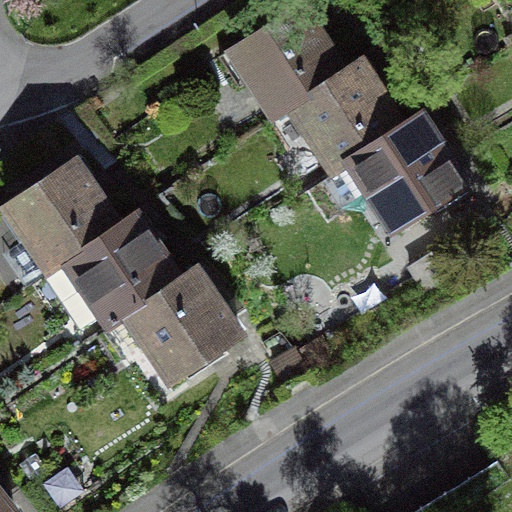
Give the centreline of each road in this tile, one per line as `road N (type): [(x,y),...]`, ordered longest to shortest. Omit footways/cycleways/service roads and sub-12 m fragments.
road 1 (residential): [(219,511),(511,330)]
road 2 (residential): [(0,93),(52,83),(188,0)]
